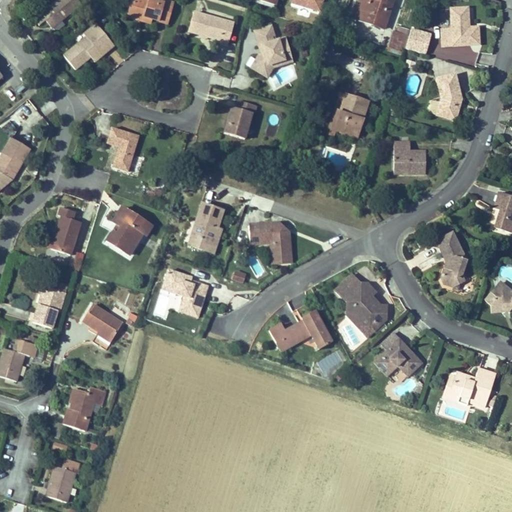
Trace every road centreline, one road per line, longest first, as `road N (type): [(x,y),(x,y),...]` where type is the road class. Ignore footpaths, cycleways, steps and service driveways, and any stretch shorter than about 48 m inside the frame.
road 1 (residential): [(511,34),(473,163),(446,197),(380,237)]
road 2 (residential): [(380,237),(282,290),(239,344)]
road 3 (residential): [(380,237),(429,314),(511,349)]
road 4 (residential): [(110,87),(190,108),(199,66),(151,50)]
road 5 (residential): [(75,105),(53,179),(11,217),(0,251)]
